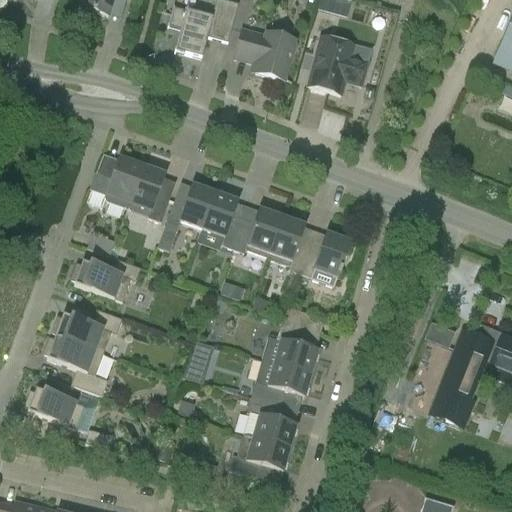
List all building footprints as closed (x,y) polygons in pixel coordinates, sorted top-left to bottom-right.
[(114,0),(126,3),(126,0),(81,0),(78,11),(108,19),(112,0),(114,0)] [(172,10),(166,31),(179,34),(173,57),(175,57),(175,56),(201,63),(207,41),(227,47),(238,8),(216,2),(211,21),(186,15),(186,14),(172,10)] [(511,16),(491,66),(511,75),(511,16)] [(312,34),(321,36),(324,23),(316,21),(312,34)] [(264,41),(241,34),(233,62),(256,69),(254,77),(283,85),(294,45),(265,37),(264,41)] [(353,50),(320,41),(306,92),(339,100),(343,86),(360,91),(366,67),(349,62),(353,50)] [(93,186),(108,191),(104,204),(126,212),(141,171),(119,163),(118,165),(102,160),(95,178),(96,179),(93,186)] [(164,179),(141,171),(126,212),(148,220),(147,222),(160,227),(169,204),(156,200),(164,179)] [(201,233),(214,197),(192,189),(184,210),(173,206),(156,252),(168,256),(179,225),(201,233)] [(214,197),(201,233),(223,241),(220,249),(231,254),(240,230),(229,226),(236,205),(214,197)] [(240,230),(231,254),(243,258),(245,254),(266,262),(281,221),(259,213),(251,234),(240,230)] [(281,221),(266,262),(288,270),(287,274),(298,278),(307,254),(296,250),(303,229),(281,221)] [(307,254),(298,278),(310,282),(313,274),(336,282),(349,246),(326,238),(319,258),(307,254)] [(85,254),(108,262),(113,247),(91,239),(85,254)] [(135,286),(139,272),(116,264),(111,277),(81,266),(80,270),(76,269),(71,283),(74,285),(73,289),(121,306),(129,284),(135,286)] [(224,306),(216,303),(212,312),(221,315),(224,306)] [(282,323),(306,332),(310,318),(286,311),(282,323)] [(54,341),(102,359),(110,337),(115,339),(121,323),(97,314),(92,330),(62,319),(60,323),(57,322),(51,336),(55,338),(54,341)] [(282,323),(276,344),(268,342),(261,364),(310,378),(317,356),(300,351),(306,332),(282,323)] [(455,337),(432,328),(425,344),(449,353),(455,337)] [(471,402),(485,366),(491,368),(490,370),(497,372),(493,383),(511,390),(511,346),(501,342),(497,353),(489,350),(491,347),(463,336),(431,418),(462,430),(473,403),(471,402)] [(102,359),(54,341),(52,345),(49,343),(43,358),(47,359),(46,363),(75,374),(70,389),(101,401),(107,385),(94,380),(102,359)] [(194,347),(190,363),(204,366),(208,350),(194,347)] [(261,364),(255,386),(250,402),(278,409),(283,395),(303,401),(310,378),(261,364)] [(238,393),(222,389),(221,394),(236,398),(238,393)] [(75,434),(83,411),(35,393),(33,397),(29,396),(24,411),(28,412),(26,416),(75,434)] [(242,439),(288,453),(295,430),(274,424),(278,409),(250,402),(245,417),(249,418),(242,439)] [(177,417),(189,420),(193,408),(180,404),(177,417)] [(108,454),(112,440),(87,434),(84,448),(108,454)] [(257,484),(261,469),(282,475),(288,453),(242,439),(236,461),(232,460),(227,475),(239,479),(257,484)] [(136,459),(148,461),(151,450),(143,448),(138,451),(136,459)] [(166,467),(169,455),(154,450),(149,462),(166,467)] [(213,479),(215,470),(204,467),(201,476),(213,479)] [(226,482),(237,485),(239,479),(227,475),(226,482)] [(420,511),(452,511),(453,510),(424,501),(420,511)]
